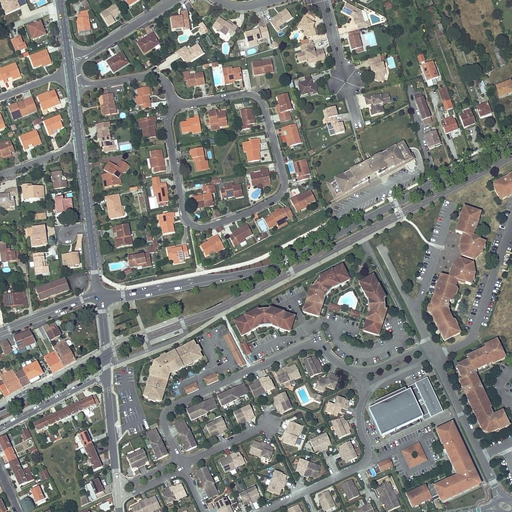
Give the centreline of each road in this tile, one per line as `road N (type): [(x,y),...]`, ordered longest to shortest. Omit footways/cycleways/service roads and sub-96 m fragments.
road 1 (tertiary): [(97,295),(269,267),(511,142)]
road 2 (residential): [(172,106),(166,125),(184,215),(207,227),(274,199),(283,185),(262,104),(244,94)]
road 3 (residential): [(179,459),(163,426),(167,409),(307,342),(360,374)]
road 4 (residential): [(431,351),(472,336),(511,220)]
road 5 (residential): [(358,128),(323,0)]
road 6 (residential): [(174,0),(68,61)]
road 7 (residential): [(71,88),(158,76),(172,106)]
road 8 (tertiary): [(106,354),(0,411)]
